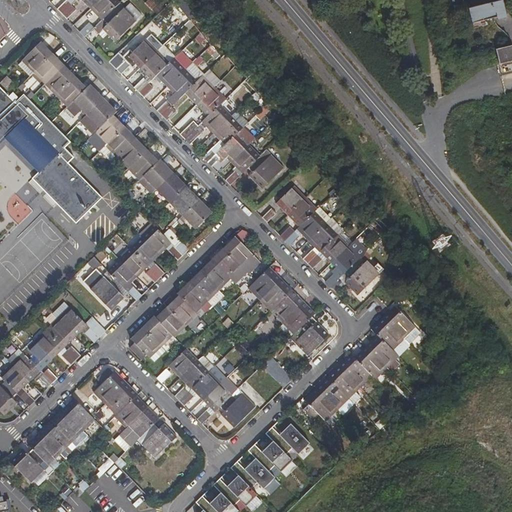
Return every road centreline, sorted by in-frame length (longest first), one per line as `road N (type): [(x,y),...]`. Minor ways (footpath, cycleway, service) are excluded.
road 1 (secondary): [(284,0),(511,264)]
road 2 (residential): [(41,9),(241,212)]
road 3 (residential): [(108,343),(241,212)]
road 4 (residential): [(347,339),(224,460)]
road 5 (residential): [(241,212),(339,311),(347,339)]
road 6 (residential): [(224,460),(108,343)]
road 7 (residential): [(0,446),(108,343)]
